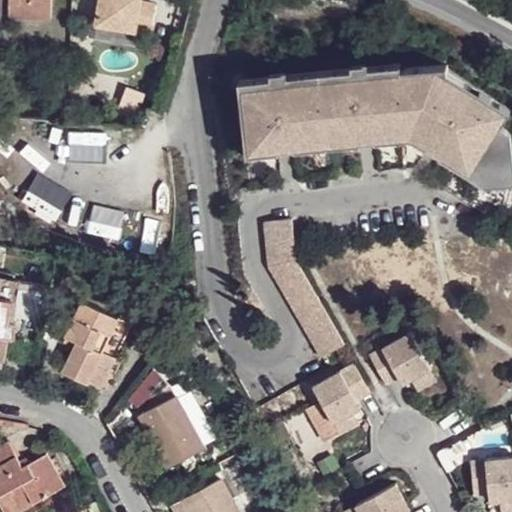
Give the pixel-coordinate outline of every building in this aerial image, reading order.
[(48,0),(7,0),(7,23),(48,24),(48,0)] [(137,0),(97,0),(93,29),(146,39),(151,9),(136,7),(137,0)] [(406,61),(407,76),(451,78),(450,71),(455,60),(406,61)] [(406,70),(245,81),(249,145),(418,133),(492,180),(511,177),(511,115),(454,80),(451,78),(407,76),(406,70)] [(511,110),(456,75),(450,71),(451,78),(454,80),(511,115),(511,110)] [(418,133),(249,145),(249,156),(413,143),(492,196),(511,190),(511,177),(492,180),(418,133)] [(293,219),(264,223),(268,263),(322,358),(346,344),(296,258),(293,219)] [(19,279),(0,275),(0,295),(16,298),(19,279)] [(0,295),(0,349),(7,351),(9,335),(15,336),(17,322),(11,322),(16,298),(0,295)] [(25,299),(16,298),(11,322),(17,322),(20,322),(25,299)] [(82,301),(65,336),(77,341),(64,372),(99,389),(109,369),(94,362),(115,316),(82,301)] [(130,324),(115,316),(94,362),(109,369),(130,324)] [(410,334),(372,355),(389,388),(403,381),(408,388),(415,384),(433,373),(410,334)] [(354,364),(315,385),(338,427),(358,416),(365,412),(361,402),(372,399),(354,364)] [(433,373),(415,384),(420,394),(439,384),(433,373)] [(176,393),(139,413),(166,466),(204,445),(176,393)] [(358,416),(338,427),(343,437),(362,427),(358,416)] [(10,441),(0,445),(0,503),(5,511),(11,511),(65,484),(48,453),(24,466),(10,441)] [(511,460),(471,464),(476,501),(489,499),(490,510),(500,507),(511,505),(511,460)] [(240,511),(234,502),(221,477),(184,498),(191,511),(240,511)] [(412,511),(396,485),(355,507),(357,511),(412,511)] [(244,496),(234,502),(240,511),(241,511),(250,508),(244,496)]
